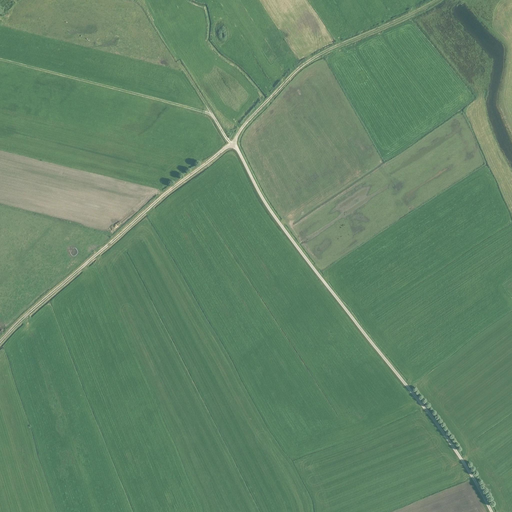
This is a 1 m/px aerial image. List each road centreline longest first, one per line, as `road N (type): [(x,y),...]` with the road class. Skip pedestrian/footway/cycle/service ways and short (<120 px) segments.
road 1 (track): [(0,341),(161,197),(233,144),(145,0)]
road 2 (unclassified): [(492,511),(451,444),(270,211),(233,144)]
road 3 (track): [(233,144),(299,67),(437,0)]
road 4 (track): [(0,58),(211,113)]
